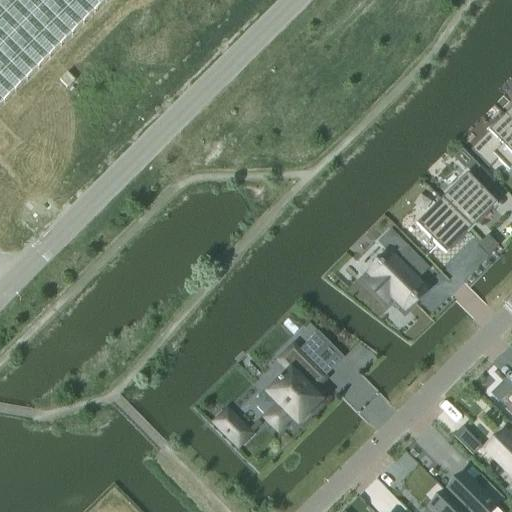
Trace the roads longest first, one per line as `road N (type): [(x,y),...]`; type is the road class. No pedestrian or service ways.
road 1 (unclassified): [(289,0),(0,291)]
road 2 (residential): [(310,511),(511,311)]
